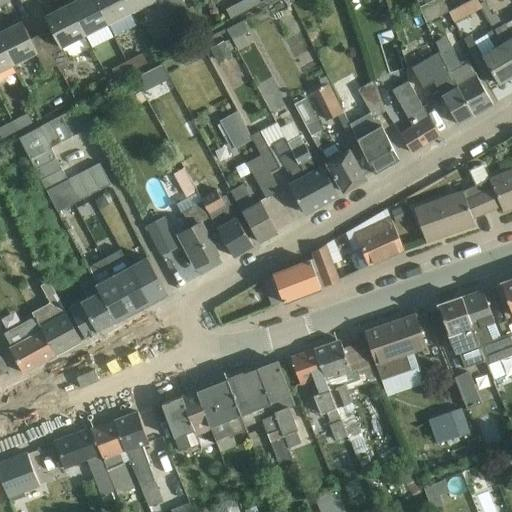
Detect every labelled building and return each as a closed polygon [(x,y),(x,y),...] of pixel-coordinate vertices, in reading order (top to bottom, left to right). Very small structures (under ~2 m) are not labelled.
[(96,0),(77,0),(70,4),(86,36),(109,25),(96,0)] [(96,0),(109,25),(132,13),(125,0),(96,0)] [(125,0),(132,13),(156,1),(165,18),(175,13),(168,0),(125,0)] [(168,0),(175,13),(186,7),(182,0),(168,0)] [(260,0),(245,0),(243,1),(248,10),(262,2),(260,0)] [(427,21),(449,12),(444,0),(434,0),(421,6),(427,21)] [(248,10),(243,1),(228,9),(232,18),(248,10)] [(511,58),(511,38),(496,12),(492,14),(484,1),(480,4),(495,29),(511,58)] [(86,36),(70,4),(46,16),(53,29),(42,34),(61,71),(71,66),(68,61),(68,60),(62,48),(86,36)] [(22,21),(0,32),(0,38),(14,66),(38,54),(47,71),(56,66),(59,72),(61,71),(42,34),(31,40),(22,21)] [(244,21),(228,30),(233,40),(249,31),(244,21)] [(500,85),(511,77),(511,58),(495,29),(489,33),(497,47),(484,55),(479,47),(477,47),(474,41),(467,45),(466,46),(469,52),(487,83),(496,78),(500,85)] [(435,41),(441,53),(459,86),(458,87),(475,116),(494,105),(470,63),(464,67),(462,63),(448,35),(435,41)] [(0,38),(0,73),(14,66),(0,38)] [(234,49),(229,40),(211,50),(219,64),(232,56),(230,51),(234,49)] [(414,61),(430,47),(424,40),(408,54),(414,61)] [(191,49),(180,55),(186,66),(197,61),(191,49)] [(128,61),(133,70),(148,62),(143,53),(128,61)] [(459,125),(475,116),(458,87),(459,86),(441,53),(418,65),(411,69),(422,89),(439,80),(446,93),(442,95),(459,125)] [(118,78),(133,70),(128,61),(113,69),(118,78)] [(137,75),(150,101),(175,89),(162,63),(137,75)] [(375,118),(387,112),(375,80),(358,90),(375,118)] [(346,129),(351,127),(329,84),(313,92),(328,120),(339,115),(346,129)] [(440,136),(430,119),(411,88),(398,96),(416,125),(401,134),(413,153),(440,136)] [(311,136),(319,147),(322,146),(317,138),(320,136),(318,133),(323,130),(306,98),(294,104),(311,136)] [(82,105),(72,110),(83,131),(94,126),(82,105)] [(228,148),(250,139),(237,109),(215,119),(228,148)] [(61,116),(73,137),(83,131),(72,110),(61,116)] [(14,121),(18,130),(33,122),(28,114),(14,121)] [(61,116),(51,121),(62,143),(73,137),(61,116)] [(0,131),(3,138),(18,130),(14,121),(0,128),(0,131)] [(51,121),(40,127),(51,148),(62,143),(51,121)] [(400,160),(382,125),(358,139),(366,157),(375,174),(400,160)] [(37,170),(57,159),(51,148),(40,127),(19,139),(30,160),(31,159),(37,170)] [(271,173),(281,168),(267,142),(261,130),(251,135),(257,147),(271,173)] [(323,204),(289,143),(286,137),(274,144),(289,171),(292,170),(298,180),(289,185),(305,214),(323,204)] [(318,170),(312,159),(300,137),(289,143),(323,204),(339,195),(323,167),(318,170)] [(350,150),(341,155),(335,144),(324,150),(330,162),(327,163),(344,193),(367,179),(350,150)] [(280,191),(271,173),(257,147),(244,154),(249,162),(247,163),(267,198),(280,191)] [(37,170),(42,180),(63,169),(57,159),(37,170)] [(100,163),(90,169),(101,190),(112,184),(100,163)] [(59,212),(79,201),(68,180),(63,169),(42,180),(48,191),(59,212)] [(90,196),(101,190),(90,169),(79,174),(90,196)] [(502,209),(511,204),(511,169),(488,180),(502,209)] [(68,180),(79,201),(90,196),(79,174),(68,180)] [(190,180),(182,184),(188,195),(196,191),(190,180)] [(196,191),(202,202),(217,228),(235,257),(254,246),(237,217),(236,218),(214,181),(196,191)] [(232,190),(231,191),(250,225),(259,242),(278,231),(269,214),(261,201),(255,204),(244,184),(232,190)] [(425,239),(471,223),(458,186),(413,202),(425,239)] [(104,194),(95,199),(100,208),(105,205),(107,200),(104,194)] [(207,233),(217,228),(202,202),(184,212),(192,228),(180,235),(196,266),(218,254),(207,233)] [(366,263),(403,248),(387,209),(347,232),(366,263)] [(174,242),(162,220),(147,228),(159,250),(174,242)] [(121,249),(104,259),(105,260),(113,276),(134,313),(150,304),(130,267),(121,249)] [(147,258),(130,267),(150,304),(168,294),(147,258)] [(105,260),(89,269),(98,285),(118,322),(134,313),(113,276),(105,260)] [(272,306),(321,288),(310,260),(273,274),(263,280),(272,306)] [(74,305),(69,308),(77,322),(86,339),(118,322),(98,285),(89,269),(86,264),(73,271),(82,285),(88,297),(74,305)] [(511,272),(496,279),(509,315),(511,313),(511,272)] [(33,313),(35,317),(56,356),(82,341),(49,281),(41,286),(51,303),(33,313)] [(475,343),(498,334),(480,285),(457,293),(475,343)] [(475,343),(457,293),(435,301),(453,351),(475,343)] [(13,309),(0,317),(6,326),(19,318),(13,309)] [(372,364),(422,347),(410,310),(359,327),(372,364)] [(11,347),(15,355),(24,373),(56,356),(35,317),(4,333),(12,347),(11,347)] [(323,378),(346,370),(333,335),(310,344),(323,378)] [(323,378),(310,344),(291,357),(300,387),(323,378)] [(0,375),(0,374),(9,371),(0,352),(0,379),(2,379),(0,375)] [(415,355),(379,363),(386,392),(422,384),(415,355)] [(266,400),(288,392),(279,361),(258,369),(266,400)] [(266,400),(258,369),(228,381),(238,412),(266,400)] [(456,372),(463,404),(478,401),(470,369),(456,372)] [(207,424),(238,412),(228,381),(198,392),(207,424)] [(170,436),(188,428),(174,394),(156,402),(170,436)] [(428,414),(435,442),(445,440),(450,462),(471,457),(460,407),(428,414)] [(121,450),(145,441),(134,411),(110,420),(121,450)] [(121,450),(110,420),(88,428),(99,458),(121,450)] [(63,472),(99,458),(88,428),(52,442),(63,472)] [(0,469),(15,504),(45,491),(27,450),(0,461),(0,469)] [(482,511),(495,511),(487,491),(476,495),(482,511)] [(340,511),(336,497),(310,506),(312,511),(340,511)] [(171,506),(172,511),(192,511),(190,502),(171,506)]
